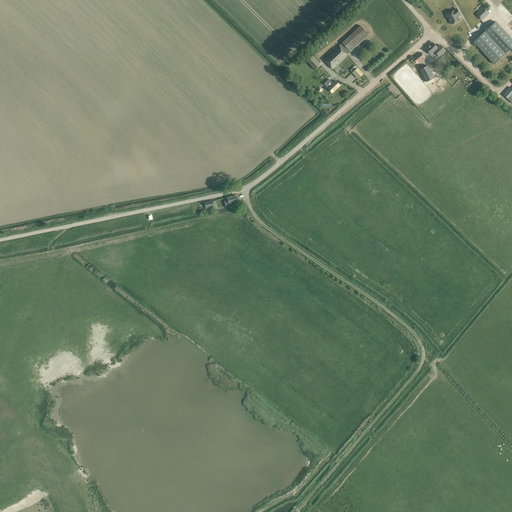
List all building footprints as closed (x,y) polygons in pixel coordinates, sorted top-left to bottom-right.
[(484,7),(476,14),(482,20),(489,13),(484,7)] [(457,9),(446,15),(452,25),(460,20),(457,17),(460,15),(457,9)] [(511,39),(496,22),(474,42),(494,64),(511,47),(511,39)] [(332,69),(369,35),(361,26),(339,46),(340,47),(325,61),(332,69)] [(430,46),(426,49),(431,55),(434,51),(439,56),(445,51),(442,48),(440,45),(439,46),(438,48),(436,46),(433,43),(430,46)] [(421,52),(413,58),(412,60),(415,64),(417,62),(424,57),(421,52)] [(315,70),(321,65),(311,54),(305,59),(315,70)] [(427,66),(420,69),(427,82),(434,78),(427,66)] [(358,68),(353,73),(358,79),(363,74),(358,68)] [(332,93),(340,85),(336,81),(332,84),(328,79),(324,84),(332,93)] [(390,82),(385,87),(394,97),(400,92),(390,82)] [(511,94),(511,88),(511,87),(503,95),(511,103),(511,98),(510,97),(511,94)] [(228,201),(224,202),(226,207),(230,206),(238,204),(236,195),(228,197),(228,201)] [(213,201),(205,203),(206,210),(214,208),(213,201)]
